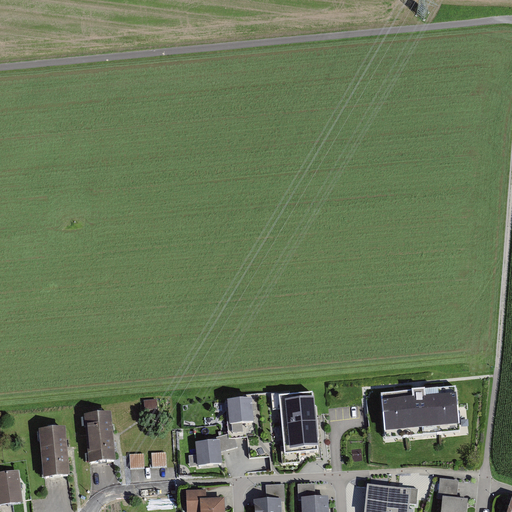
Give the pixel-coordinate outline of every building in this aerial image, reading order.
[(457,388),(382,396),(386,440),(462,433),(457,388)] [(299,454),(318,453),(314,396),(279,398),(284,464),(300,463),(299,454)] [(157,400),(144,402),(145,415),(159,414),(157,400)] [(252,400),(228,402),(230,424),(254,423),(252,400)] [(114,415),(84,418),(89,466),(118,463),(114,415)] [(66,429),(41,432),(46,481),(72,478),(66,429)] [(222,442),(194,444),(197,470),(224,468),(222,442)] [(166,454),(152,454),(152,469),(166,468),(166,454)] [(144,455),(130,455),(130,469),(145,469),(144,455)] [(19,471),(0,473),(0,503),(22,502),(19,471)] [(461,483),(442,480),(441,497),(460,499),(461,483)] [(329,511),(328,496),(318,497),(318,486),(298,487),(299,503),(303,502),(304,511),(329,511)] [(410,511),(413,492),(372,487),(368,511),(410,511)] [(285,488),(266,489),(267,502),(255,502),(255,511),(283,511),(283,504),(286,504),(285,488)] [(208,491),(189,492),(189,511),(227,511),(227,501),(208,502),(208,491)] [(468,511),(470,502),(446,499),(445,511),(468,511)]
